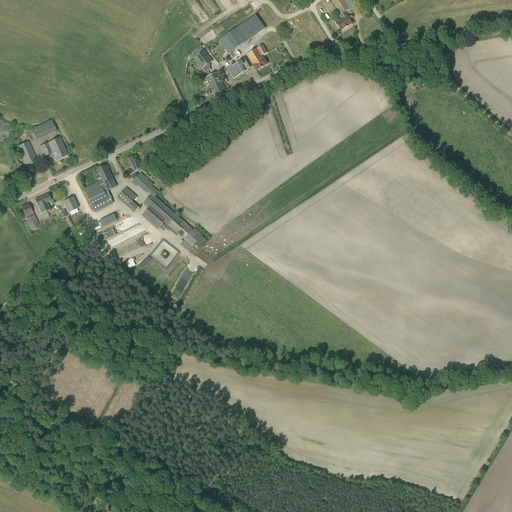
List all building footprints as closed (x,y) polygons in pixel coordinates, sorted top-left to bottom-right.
[(358,0),(330,0),(343,19),(339,21),(338,18),(334,21),(341,31),(352,24),(347,16),(345,12),(349,9),(351,11),(362,4),(358,0)] [(265,29),(255,15),(219,41),(228,55),(265,29)] [(292,21),(285,25),(289,30),(295,26),(292,21)] [(202,37),(199,39),(197,37),(194,39),(201,46),(206,41),(202,37)] [(253,65),(253,66),(256,71),(267,64),(263,58),(262,56),(267,53),(262,45),(247,55),(253,65)] [(191,61),(197,69),(200,67),(202,69),(203,71),(205,69),(204,68),(213,61),(205,51),(204,51),(201,48),(196,53),(198,56),(191,61)] [(240,75),(246,71),(241,62),(235,66),(234,66),(240,74),(240,75)] [(234,66),(235,66),(233,64),(227,67),(233,78),(240,74),(234,66)] [(205,83),(208,82),(210,86),(212,90),(221,86),(221,87),(223,86),(221,81),(217,73),(207,78),(203,80),(205,83)] [(227,93),(223,86),(221,87),(221,86),(212,90),(216,98),(227,93)] [(31,130),(36,140),(57,131),(52,120),(31,130)] [(60,138),(39,147),(44,157),(52,153),(56,161),(68,156),(60,138)] [(37,160),(29,142),(17,147),(25,166),(37,160)] [(21,164),(19,164),(15,156),(11,158),(20,175),(25,172),(21,164)] [(136,156),(128,159),(134,171),(141,167),(136,156)] [(84,189),(95,213),(114,203),(108,191),(116,187),(106,165),(97,170),(102,180),(84,189)] [(147,192),(150,195),(143,203),(149,208),(142,216),(158,230),(165,223),(185,240),(186,239),(194,245),(203,235),(195,228),(193,230),(155,197),(159,193),(153,187),(155,186),(154,186),(154,185),(148,179),(150,177),(146,174),(144,176),(140,173),(132,183),(136,187),(137,185),(147,193),(147,192)] [(117,198),(134,213),(139,207),(133,202),(137,197),(126,188),(117,198)] [(48,194),(41,197),(43,202),(41,203),(44,208),(45,208),(47,211),(50,210),(47,203),(51,201),(48,194)] [(43,202),(41,197),(35,200),(41,214),(47,211),(45,208),(44,208),(41,203),(43,202)] [(63,202),(68,213),(78,209),(73,198),(63,202)] [(20,207),(27,221),(22,223),(25,229),(29,227),(31,231),(39,227),(28,204),(20,207)] [(67,217),(64,210),(59,212),(62,219),(67,217)] [(99,221),(103,228),(117,221),(114,214),(99,221)] [(142,270),(152,260),(148,257),(139,266),(142,270)]
